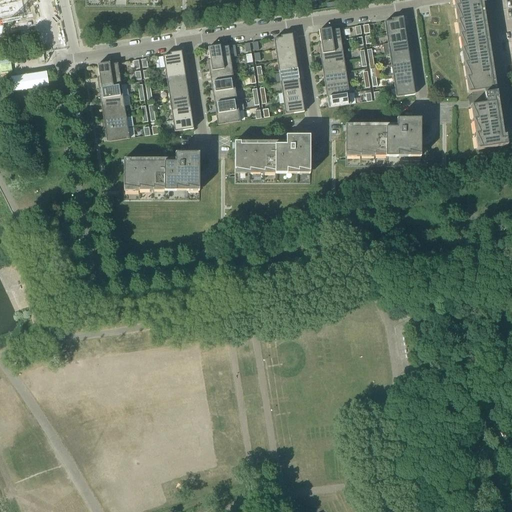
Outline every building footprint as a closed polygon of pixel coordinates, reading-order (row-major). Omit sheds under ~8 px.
[(0,0),(0,20),(31,14),(27,0),(0,0)] [(455,0),(456,1),(458,7),(455,7),(461,21),(457,22),(463,35),(459,36),(465,49),(461,50),(467,64),(463,64),(470,78),(466,79),(472,92),(468,93),(468,94),(471,94),(473,107),(470,107),(476,121),(472,121),(478,135),(475,135),(474,136),(480,149),(477,150),(477,151),(507,146),(505,136),(503,137),(502,132),(497,100),(495,89),(496,89),(483,12),(483,11),(486,11),(483,0),(455,0)] [(383,23),(385,34),(404,31),(402,18),(391,20),(391,22),(383,23)] [(318,44),(318,45),(340,41),(345,40),(343,30),(343,29),(334,31),(330,31),(330,29),(318,31),(318,33),(320,44),(318,44)] [(385,34),(387,45),(388,45),(405,42),(406,42),(404,31),(385,34)] [(273,40),(274,51),(293,48),(291,35),(280,37),(280,39),(273,40)] [(318,45),(319,55),(342,52),(340,41),(318,45)] [(388,45),(387,45),(382,46),(384,56),(388,55),(390,55),(407,53),(407,52),(406,42),(405,42),(388,45)] [(207,61),(229,58),(228,47),(220,48),(219,46),(207,48),(209,61),(207,61)] [(274,51),(276,62),(295,59),(293,48),(274,51)] [(162,57),(164,68),(183,66),(181,52),(169,54),(170,56),(162,57)] [(319,55),(321,66),(343,62),(342,52),(319,55)] [(388,55),(390,66),(391,66),(409,63),(407,52),(388,55)] [(207,61),(209,72),(231,69),(229,58),(207,61)] [(276,62),(278,73),(297,70),(295,59),(276,62)] [(321,66),(323,76),(345,73),(343,62),(321,66)] [(411,74),(409,63),(391,66),(390,66),(386,67),(388,77),(392,77),(393,77),(410,74),(411,74)] [(96,78),(96,79),(119,75),(117,64),(109,65),(109,64),(97,65),(99,78),(96,78)] [(164,68),(165,79),(184,76),(183,66),(164,68)] [(209,72),(210,83),(233,80),(231,69),(209,72)] [(278,73),(279,83),(298,80),(297,70),(278,73)] [(323,76),(324,87),(347,84),(345,73),(323,76)] [(392,77),(393,88),(412,85),(411,74),(392,77)] [(96,79),(98,89),(120,86),(119,75),(96,79)] [(165,79),(167,90),(186,87),(184,76),(165,79)] [(210,83),(212,94),(234,90),(233,80),(210,83)] [(279,83),(281,94),(300,91),(298,80),(279,83)] [(324,87),(326,98),(348,94),(347,84),(324,87)] [(412,85),(393,88),(395,99),(404,97),(414,96),(412,85)] [(98,89),(100,100),(122,97),(120,86),(98,89)] [(167,90),(169,100),(188,98),(186,87),(167,90)] [(212,94),(214,104),(236,101),(234,90),(212,94)] [(281,94),(283,105),(302,102),(300,91),(281,94)] [(348,94),(326,98),(328,109),(350,106),(348,94)] [(100,100),(101,111),(124,107),(122,97),(100,100)] [(169,100),(170,111),(189,108),(188,98),(169,100)] [(214,104),(215,115),(238,112),(236,101),(214,104)] [(302,102),(283,105),(284,116),(293,114),(303,113),(302,102)] [(101,111),(103,122),(125,118),(124,107),(101,111)] [(170,111),(172,122),(191,119),(189,108),(170,111)] [(238,112),(215,115),(217,126),(239,123),(238,112)] [(103,122),(104,132),(127,129),(125,118),(103,122)] [(191,119),(172,122),(174,133),(182,131),(182,132),(193,130),(191,119)] [(420,168),(420,126),(420,120),(396,120),(396,125),(344,126),(344,168),(420,168)] [(127,129),(104,132),(106,143),(108,143),(129,140),(127,129)] [(234,143),(234,185),(309,185),(309,137),(285,137),(285,143),(234,143)] [(175,154),(175,155),(175,160),(123,160),(123,202),(198,202),(198,154),(175,154)]
